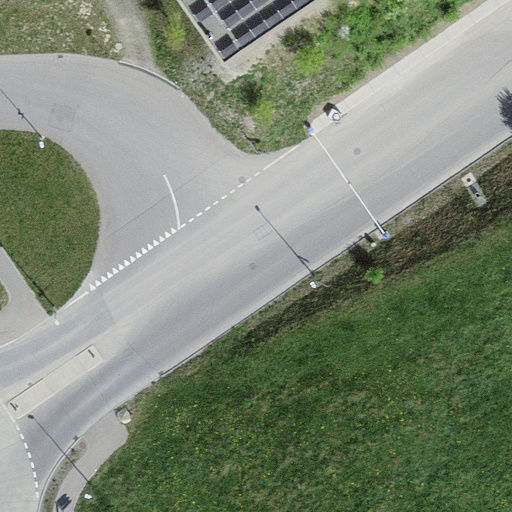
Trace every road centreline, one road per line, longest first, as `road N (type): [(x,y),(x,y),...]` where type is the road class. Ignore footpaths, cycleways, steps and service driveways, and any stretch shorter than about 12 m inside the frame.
road 1 (unclassified): [(511,59),(193,274)]
road 2 (unclassified): [(193,274),(164,176),(135,132),(87,104),(0,91)]
road 3 (unclassified): [(6,490),(54,426),(110,374),(153,301)]
road 4 (unclassified): [(153,301),(0,376)]
